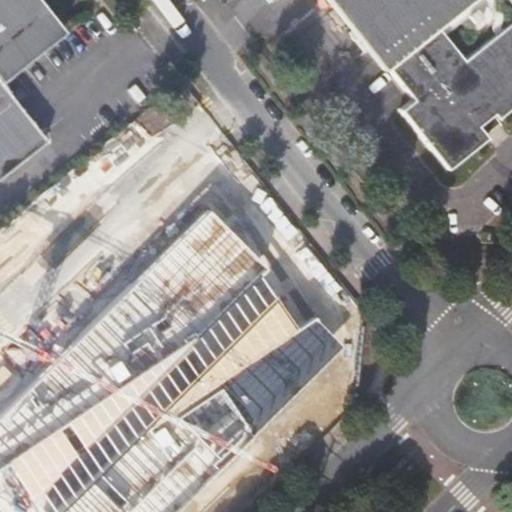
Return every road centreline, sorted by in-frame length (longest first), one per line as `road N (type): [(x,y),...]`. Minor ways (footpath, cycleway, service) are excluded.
road 1 (residential): [(167,0),(448,348)]
road 2 (unknown): [(0,199),(60,148),(84,89),(177,11)]
road 3 (residential): [(422,408),(393,422),(304,511)]
